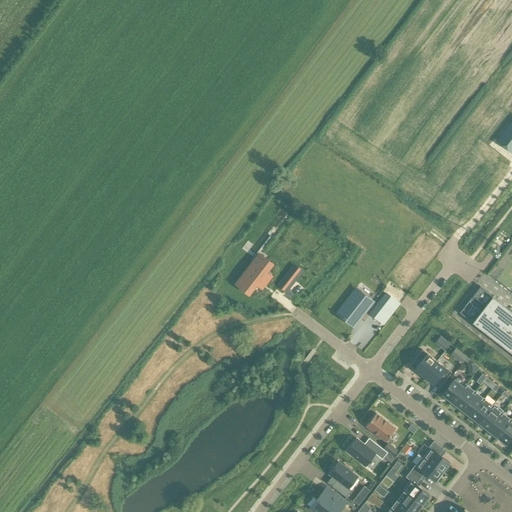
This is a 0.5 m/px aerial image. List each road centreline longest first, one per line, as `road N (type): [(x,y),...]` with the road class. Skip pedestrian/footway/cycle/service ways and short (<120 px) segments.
road 1 (residential): [(257,511),(369,370)]
road 2 (residential): [(369,370),(481,459)]
road 3 (residential): [(456,260),(369,370)]
